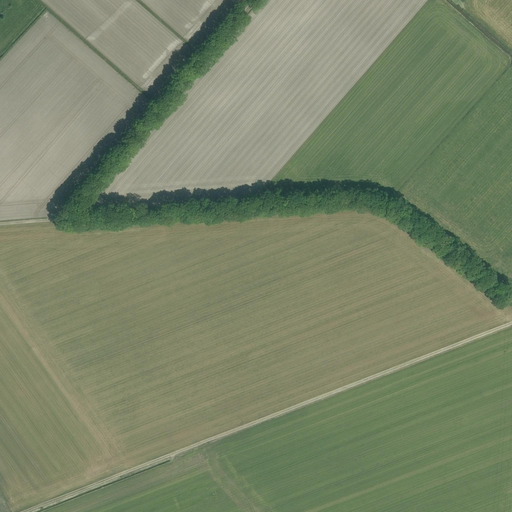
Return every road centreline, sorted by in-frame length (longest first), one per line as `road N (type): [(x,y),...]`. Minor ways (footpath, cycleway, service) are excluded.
road 1 (track): [(511,323),(23,511)]
road 2 (track): [(511,300),(382,200),(64,218)]
road 3 (track): [(64,218),(252,0)]
